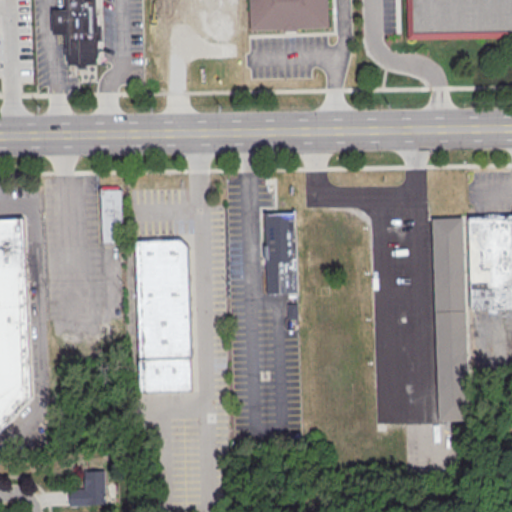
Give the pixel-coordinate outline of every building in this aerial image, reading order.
[(103,0),(104,54),(100,54),(100,59),(92,59),(93,64),(73,64),(73,60),(65,60),(64,29),(54,29),(54,12),(67,11),(67,0),(103,0)] [(252,31),(250,0),(329,0),(330,28),(252,31)] [(511,0),(511,37),(408,39),(407,0),(511,0)] [(102,190),(122,189),(124,240),(104,241),(102,190)] [(264,212),(295,210),(298,292),(267,293),(264,212)] [(468,217),(511,215),(511,308),(496,309),(496,314),(490,315),(489,309),(472,310),(468,217)] [(432,219),(463,218),(469,421),(461,421),(438,422),(433,221),(432,219)] [(0,220),(25,219),(32,395),(0,428),(0,220)] [(137,242),(181,240),(188,247),(194,391),(143,393),(137,242)] [(84,472),(104,471),(105,505),(70,506),(70,490),(84,490),(84,472)]
